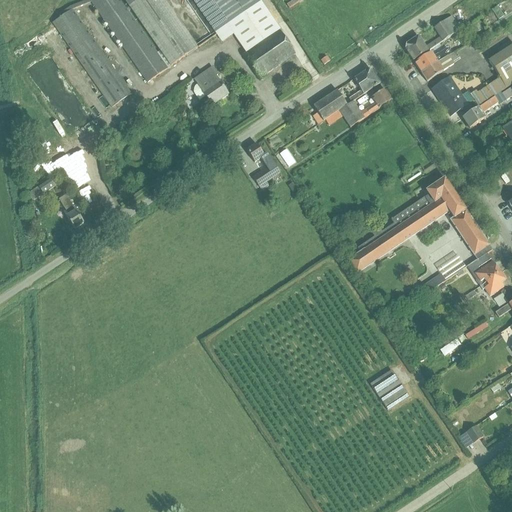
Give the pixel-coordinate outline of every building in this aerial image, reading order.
[(119,0),(88,0),(86,1),(71,7),(59,14),(61,18),(52,24),(54,27),(45,34),(39,38),(37,36),(12,54),(29,79),(70,138),(96,119),(52,57),(51,55),(55,53),(51,47),(47,50),(45,47),(41,41),(47,37),(55,32),(57,31),(111,109),(132,94),(73,11),(91,3),(94,8),(96,10),(106,25),(147,84),(168,69),(129,12),(131,11),(170,67),(197,49),(163,0),(122,0),(129,8),(127,10),(119,0)] [(259,0),(191,0),(221,43),(233,36),(245,54),(244,55),(261,80),(295,55),(279,31),(280,30),(259,0)] [(285,8),(298,1),(297,0),(286,0),(282,3),(285,8)] [(497,7),(492,11),(498,21),(504,17),(497,7)] [(452,36),(460,31),(451,17),(434,29),(440,38),(425,48),(418,37),(405,45),(404,50),(413,62),(452,36)] [(460,31),(452,36),(455,41),(464,35),(470,31),(467,26),(460,31)] [(511,86),(511,45),(487,62),(499,79),(477,93),(476,92),(470,96),(467,93),(462,96),(450,78),(432,90),(440,102),(450,118),(468,105),(471,103),(476,110),(500,94),(511,86)] [(421,74),(451,55),(447,49),(438,55),(437,54),(434,57),(431,53),(414,64),(421,74)] [(451,55),(421,74),(427,83),(454,65),(452,62),(460,58),(458,55),(456,57),(453,53),(451,55)] [(326,57),(321,61),(324,66),(329,62),(326,57)] [(193,91),(193,93),(199,102),(206,97),(212,106),(228,96),(215,77),(218,75),(213,68),(193,80),(197,85),(195,87),(194,89),(193,91)] [(351,104),(353,103),(380,84),(371,71),(368,70),(360,76),(358,75),(355,78),(355,80),(353,81),(360,92),(348,100),(351,104)] [(511,87),(501,95),(506,102),(511,97),(511,87)] [(347,107),(339,112),(342,117),(350,129),(391,101),(384,90),(371,99),(375,105),(365,110),(360,113),(353,103),(351,104),(347,107)] [(318,114),(323,122),(325,121),(339,112),(347,107),(337,92),(313,107),(318,114)] [(500,94),(476,110),(462,119),(467,127),(470,125),(472,128),(485,119),(482,114),(498,104),(499,105),(505,102),(500,94)] [(339,112),(325,121),(329,127),(342,117),(339,112)] [(323,122),(318,114),(313,118),(318,126),(323,122)] [(511,121),(501,129),(511,144),(511,121)] [(256,145),(247,151),(255,164),(260,161),(265,167),(262,170),(263,171),(252,179),(261,192),(269,187),(267,184),(280,175),(267,154),(264,156),(256,145)] [(281,167),(291,162),(282,146),(272,152),(281,167)] [(43,159),(46,163),(53,159),(50,154),(43,159)] [(404,180),(416,174),(414,169),(402,175),(404,180)] [(37,187),(28,193),(33,201),(55,187),(50,180),(38,188),(37,187)] [(477,261),(487,255),(492,251),(489,247),(465,212),(444,180),(425,193),(427,196),(391,220),(393,224),(382,232),(379,228),(371,234),(374,237),(357,249),(360,253),(346,262),(356,276),(448,213),(452,219),(449,221),(473,257),(474,256),(477,261)] [(292,184),(287,187),(293,194),(298,191),(292,184)] [(65,196),(58,201),(68,215),(66,217),(74,230),(83,224),(65,196)] [(440,274),(445,282),(465,267),(456,255),(437,269),(440,274)] [(487,255),(477,261),(467,268),(479,287),(500,273),(495,266),(493,262),(492,263),(487,255)] [(500,273),(479,287),(482,291),(484,290),(489,298),(504,289),(501,284),(506,281),(505,279),(506,279),(502,274),(501,274),(500,273)] [(445,282),(440,274),(424,286),(429,293),(445,282)] [(473,292),(465,297),(465,298),(467,301),(476,296),(473,292)] [(502,294),(493,300),(499,309),(508,303),(502,294)] [(511,302),(495,314),(498,319),(511,310),(511,311),(511,302)] [(380,400),(401,386),(392,371),(370,385),(380,400)] [(498,385),(490,390),(493,394),(500,389),(498,385)] [(401,386),(380,400),(380,401),(387,412),(409,397),(401,386)] [(466,434),(473,444),(483,437),(476,426),(465,433),(466,434)]
